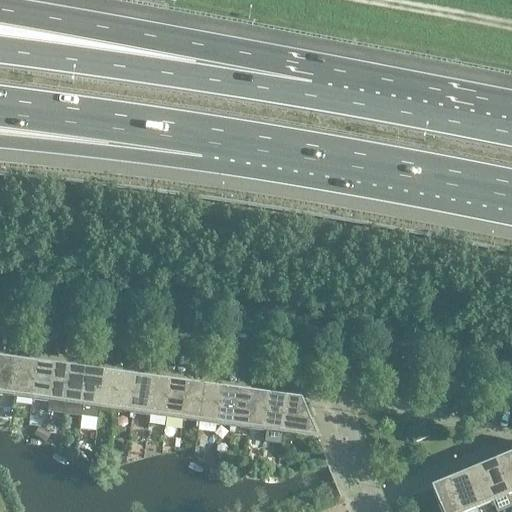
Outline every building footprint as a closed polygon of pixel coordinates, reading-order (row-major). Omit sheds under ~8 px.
[(0,396),(16,398),(21,363),(4,360),(0,390),(0,396)] [(33,401),(38,365),(21,363),(16,398),(33,401)] [(49,403),(54,367),(38,365),(33,401),(49,403)] [(66,405),(71,370),(54,367),(49,403),(66,405)] [(83,407),(87,372),(71,370),(66,405),(83,407)] [(99,410),(104,374),(87,372),(83,407),(99,410)] [(116,412),(121,376),(104,374),(99,410),(116,412)] [(133,414),(138,379),(121,376),(116,412),(133,414)] [(149,417),(154,381),(138,379),(133,414),(149,417)] [(166,419),(171,383),(154,381),(149,417),(166,419)] [(183,421),(187,386),(171,383),(166,419),(183,421)] [(199,423),(204,388),(187,386),(183,421),(199,423)] [(216,426),(221,390),(204,388),(199,423),(216,426)] [(233,428),(237,392),(221,390),(216,426),(233,428)] [(249,430),(254,395),(237,392),(233,428),(249,430)] [(266,432),(271,397),(254,395),(249,430),(266,432)] [(283,435),(287,399),(271,397),(266,432),(283,435)] [(304,408),(303,406),(296,405),(296,400),(287,399),(283,435),(317,440),(317,438),(304,408)] [(424,425),(409,431),(414,444),(429,438),(424,425)] [(511,494),(511,462),(510,456),(494,463),(508,496),(511,494)] [(508,496),(494,463),(478,469),(492,502),(508,496)] [(492,502),(478,469),(463,476),(477,509),(492,502)] [(469,511),(477,509),(463,476),(447,482),(459,511),(469,511)] [(459,511),(447,482),(431,489),(440,511),(459,511)]
